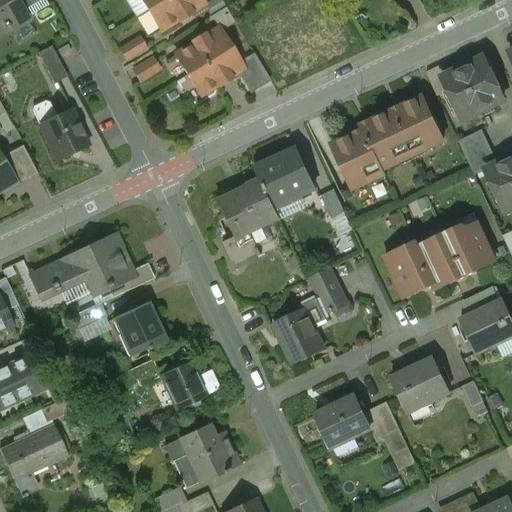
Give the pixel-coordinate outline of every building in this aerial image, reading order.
[(0,0),(0,27),(3,26),(8,34),(11,33),(9,29),(26,18),(15,0),(0,0)] [(140,0),(147,11),(165,0),(140,0)] [(200,0),(165,0),(147,11),(160,31),(177,20),(178,22),(192,14),(191,12),(203,4),(200,0)] [(234,23),(225,8),(211,17),(218,28),(220,32),(234,23)] [(192,44),(174,55),(187,75),(230,49),(220,32),(218,28),(206,36),(204,34),(191,42),(192,44)] [(125,62),(149,50),(141,35),(117,47),(125,62)] [(66,77),(50,47),(37,54),(53,84),(66,77)] [(230,49),(187,75),(199,96),(217,85),(218,87),(232,79),(231,77),(237,73),(243,69),(239,62),(230,49)] [(140,84),(162,68),(152,54),(130,70),(140,84)] [(253,54),(239,62),(243,69),(237,73),(250,94),(270,82),(253,54)] [(481,70),(477,61),(446,75),(445,75),(452,89),(447,91),(447,92),(459,116),(475,108),(478,114),(503,102),(497,88),(498,88),(488,67),(481,70)] [(442,66),(426,73),(437,97),(447,92),(447,91),(452,89),(445,75),(446,75),(442,66)] [(423,98),(402,107),(402,106),(390,112),(391,113),(371,122),(371,121),(360,126),(362,131),(381,171),(395,164),(396,159),(424,146),(429,148),(443,141),(437,128),(429,111),(423,98)] [(0,190),(13,182),(15,181),(0,157),(0,130),(0,131),(0,130),(0,114),(4,113),(0,105),(0,190)] [(70,110),(38,125),(56,162),(88,146),(70,110)] [(362,131),(351,136),(352,137),(331,146),(352,190),(366,184),(368,178),(381,172),(381,171),(362,131)] [(481,131),(458,142),(474,176),(489,169),(489,168),(497,164),(481,131)] [(22,146),(0,157),(15,181),(13,182),(16,187),(37,175),(22,146)] [(297,151),(255,170),(260,181),(274,208),(315,189),(297,151)] [(511,157),(497,164),(489,168),(489,169),(495,181),(490,183),(502,208),(511,203),(511,157)] [(260,181),(216,202),(232,238),(233,239),(248,231),(249,233),(251,233),(279,219),(274,208),(260,181)] [(338,234),(350,230),(336,190),(324,194),(338,234)] [(459,228),(445,235),(447,238),(435,244),(430,242),(417,248),(435,286),(436,290),(455,281),(455,282),(466,277),(477,272),(476,271),(495,262),(489,250),(490,250),(483,236),(477,224),(464,230),(459,228)] [(248,231),(233,239),(232,238),(222,243),(231,263),(256,251),(258,257),(261,255),(258,249),(251,233),(249,233),(248,231)] [(511,232),(503,237),(511,256),(511,232)] [(115,235),(59,261),(59,262),(29,277),(39,300),(55,293),(55,294),(59,292),(58,291),(84,279),(92,297),(107,290),(128,280),(125,274),(132,271),(115,235)] [(416,247),(404,253),(399,251),(385,258),(391,270),(399,287),(404,299),(423,290),(424,291),(435,286),(417,248),(416,247)] [(132,271),(125,274),(128,280),(107,290),(111,299),(154,279),(147,264),(132,271)] [(335,285),(316,294),(327,316),(346,306),(335,285)] [(0,295),(0,333),(14,327),(0,295)] [(147,302),(112,320),(120,336),(124,334),(133,354),(148,346),(149,348),(166,340),(156,319),(155,319),(147,302)] [(511,322),(503,304),(460,323),(475,356),(511,338),(511,322)] [(99,306),(73,318),(78,330),(104,318),(99,306)] [(305,314),(275,328),(293,366),(323,352),(305,314)] [(0,410),(44,390),(29,357),(0,370),(0,410)] [(433,360),(391,380),(407,414),(408,413),(408,412),(430,401),(431,402),(450,394),(433,360)] [(190,363),(161,376),(177,411),(206,398),(205,396),(219,390),(211,372),(197,378),(190,363)] [(355,397),(315,416),(331,449),(332,448),(330,445),(352,435),(353,438),(370,430),(355,397)] [(61,400),(40,410),(46,423),(67,413),(61,400)] [(387,403),(374,409),(387,436),(399,430),(387,403)] [(52,427),(0,451),(0,450),(0,452),(14,481),(15,481),(14,480),(30,473),(66,456),(66,457),(67,457),(52,426),(52,427)] [(213,437),(208,426),(179,439),(186,455),(187,457),(192,455),(204,480),(205,482),(223,473),(223,474),(229,471),(228,470),(237,465),(222,433),(213,437)] [(408,448),(396,453),(396,452),(395,453),(403,470),(415,464),(408,448)] [(192,455),(187,457),(186,455),(172,462),(185,489),(204,480),(192,455)] [(30,473),(14,480),(15,481),(14,481),(21,496),(22,499),(27,496),(25,494),(37,488),(30,473)] [(179,487),(154,499),(159,511),(165,511),(177,507),(186,502),(179,487)] [(186,502),(177,507),(179,511),(198,511),(212,506),(206,493),(186,502)] [(259,511),(253,499),(226,511),(259,511)] [(511,511),(511,505),(510,500),(485,511),(511,511)]
